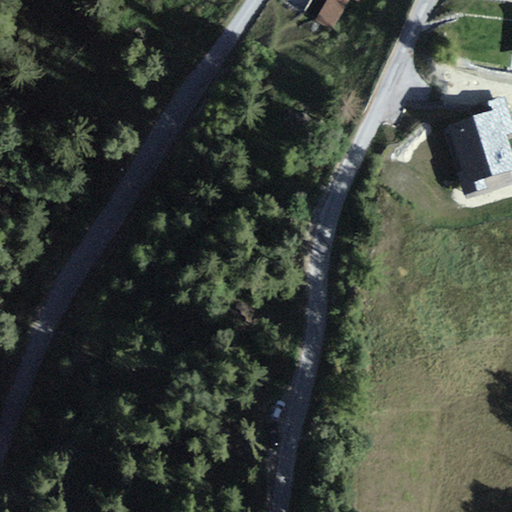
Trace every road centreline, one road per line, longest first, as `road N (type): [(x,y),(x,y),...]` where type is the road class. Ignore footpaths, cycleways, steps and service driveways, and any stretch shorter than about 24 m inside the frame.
road 1 (track): [(282,511),(317,255),(428,0)]
road 2 (unclassified): [(253,0),(65,282),(0,438)]
